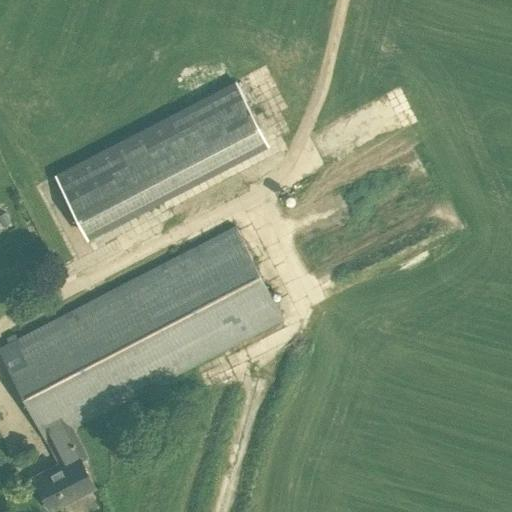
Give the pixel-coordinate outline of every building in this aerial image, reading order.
[(156,74),(171,70),(163,45),(148,49),(156,74)] [(88,237),(269,143),(236,79),(55,173),(88,237)] [(392,197),(431,176),(413,144),(375,165),(392,197)] [(346,201),(353,215),(386,200),(379,185),(346,201)] [(442,191),(364,238),(378,263),(457,216),(442,191)] [(5,211),(0,213),(0,219),(4,226),(11,222),(5,211)] [(51,508),(94,487),(80,460),(88,456),(72,427),(283,318),(234,224),(0,345),(0,351),(58,463),(34,476),(51,508)] [(157,414),(171,407),(167,399),(153,406),(157,414)]
